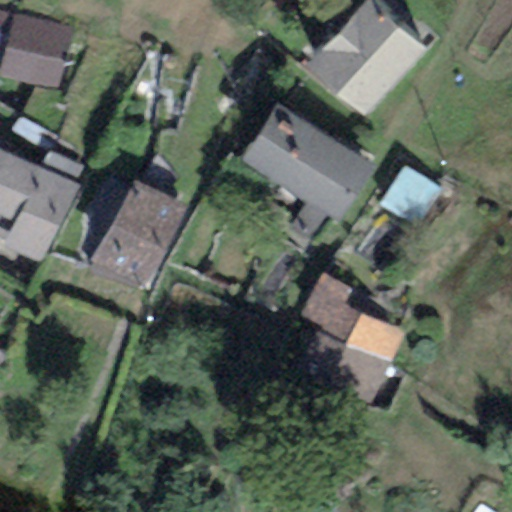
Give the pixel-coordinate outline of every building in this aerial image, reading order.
[(426,34),(390,0),(347,0),(304,46),(362,101),(426,34)] [(69,29),(0,9),(0,68),(54,83),(69,29)] [(276,87),(238,140),(334,209),(372,156),(276,87)] [(76,181),(0,136),(0,230),(35,251),(76,181)] [(187,198),(133,167),(89,245),(95,248),(87,263),(135,290),(187,198)] [(352,281),(322,265),(299,306),(319,317),(293,364),(368,405),(408,332),(343,297),(352,281)] [(0,372),(10,361),(0,351),(0,372)]
